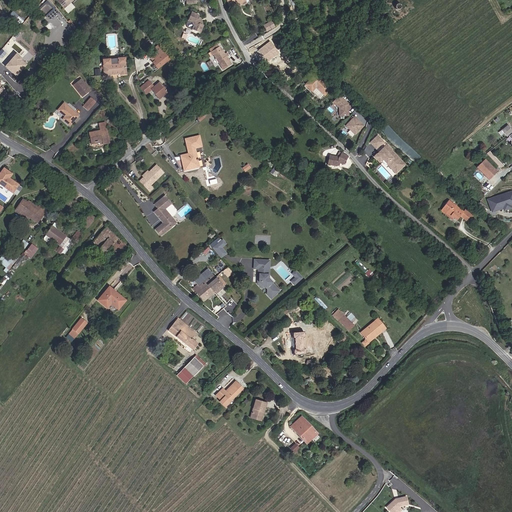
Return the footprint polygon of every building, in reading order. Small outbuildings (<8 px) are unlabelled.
[(44,15),(51,9),(51,10),(54,7),(47,0),(38,8),(44,15)] [(57,0),(57,1),(67,12),(74,7),(69,2),(71,0),(57,0)] [(9,15),(18,26),(23,21),(14,11),(9,15)] [(199,24),(200,22),(198,18),(197,17),(198,14),(190,11),(186,19),(190,21),(192,25),(190,29),(199,33),(202,25),(199,24)] [(263,25),(267,32),(276,27),(272,20),(263,25)] [(253,34),(260,29),(257,24),(250,29),(253,34)] [(259,52),(265,60),(277,51),(270,42),(259,52)] [(152,54),(161,47),(158,43),(156,44),(155,43),(151,46),(152,47),(149,50),(152,54)] [(155,59),(163,52),(161,49),(153,56),(155,59)] [(229,59),(227,57),(224,52),(223,53),(221,50),(220,50),(218,52),(216,50),(211,54),(215,59),(216,59),(227,73),(234,67),(229,59)] [(14,54),(4,68),(17,77),(27,62),(14,54)] [(103,65),(104,76),(110,75),(109,74),(120,73),(120,74),(126,74),(125,63),(118,64),(118,62),(109,63),(109,65),(103,65)] [(332,90),(316,76),(306,86),(313,93),(317,89),(326,98),(332,90)] [(82,96),(89,90),(79,78),(71,84),(82,96)] [(152,91),(159,99),(167,92),(159,82),(154,87),(150,83),(143,89),(148,95),(152,91)] [(351,116),(351,110),(351,107),(350,104),(342,96),(334,103),(340,109),(341,117),(351,116)] [(82,107),(88,111),(95,102),(90,97),(82,107)] [(70,125),(78,116),(63,103),(57,110),(65,117),(63,119),(70,125)] [(355,135),(364,126),(355,117),(346,126),(355,135)] [(102,144),(109,143),(105,123),(98,124),(99,131),(89,133),(91,144),(102,142),(102,144)] [(201,135),(185,139),(189,153),(182,155),(185,172),(201,168),(197,149),(204,147),(201,135)] [(384,143),(386,142),(380,136),(373,143),(378,149),(384,143)] [(406,165),(393,150),(394,150),(389,145),(387,146),(383,150),(385,151),(382,154),(381,152),(376,156),(381,162),(384,159),(397,174),(406,165)] [(338,156),(331,155),(329,165),(340,167),(341,164),(346,166),(350,156),(341,151),(338,156)] [(486,159),(477,168),(489,181),(498,172),(486,159)] [(154,188),(151,185),(165,172),(156,163),(143,176),(148,181),(144,184),(151,191),(154,188)] [(14,174),(5,168),(0,175),(0,184),(14,194),(20,185),(12,178),(14,174)] [(511,205),(511,193),(490,200),(492,207),(499,205),(500,208),(506,206),(507,207),(508,207),(508,209),(511,208),(511,206),(511,205)] [(167,212),(168,211),(174,205),(166,196),(155,206),(159,210),(156,214),(160,218),(160,217),(166,223),(165,224),(158,231),(164,238),(174,229),(168,222),(172,218),(167,212)] [(31,219),(38,211),(28,204),(24,201),(18,208),(22,212),(26,215),(31,219)] [(469,222),(473,216),(465,209),(463,212),(449,201),(443,210),(454,218),(457,221),(461,216),(469,222)] [(38,211),(31,219),(36,223),(45,212),(39,207),(38,209),(29,202),(28,204),(38,211)] [(82,224),(88,229),(99,215),(94,210),(82,224)] [(453,220),(454,218),(443,210),(441,211),(453,220)] [(168,222),(174,229),(180,223),(168,211),(167,212),(172,218),(168,222)] [(68,237),(54,226),(47,235),(61,246),(68,237)] [(107,228),(100,236),(95,243),(108,254),(119,238),(107,228)] [(222,247),(226,244),(219,236),(210,244),(221,258),(227,253),(222,247)] [(67,257),(78,241),(75,239),(64,254),(67,257)] [(0,258),(0,263),(10,270),(17,258),(5,250),(0,258)] [(263,261),(254,260),(254,269),(258,269),(258,277),(259,277),(258,281),(257,282),(257,284),(262,288),(264,286),(264,287),(269,287),(270,288),(269,289),(269,294),(274,298),(281,291),(273,283),(268,278),(268,274),(269,269),(262,269),(263,261)] [(228,267),(223,271),(227,276),(232,272),(228,267)] [(216,277),(210,269),(195,281),(202,290),(199,294),(206,302),(228,284),(220,275),(216,277)] [(294,285),(303,277),(296,269),(291,273),(294,277),(290,281),(294,285)] [(122,307),(129,297),(113,284),(102,299),(107,303),(111,299),(114,301),(122,307)] [(310,312),(312,313),(314,310),(308,304),(306,307),(307,308),(303,313),(307,316),(310,312)] [(357,326),(345,315),(340,322),(351,332),(357,326)] [(89,324),(82,318),(68,337),(74,342),(89,324)] [(198,334),(180,318),(169,332),(188,346),(186,348),(192,354),(200,345),(193,338),(198,334)] [(378,337),(376,335),(386,326),(379,318),(363,333),(372,343),(378,337)] [(376,335),(378,337),(388,328),(386,326),(376,335)] [(305,332),(293,333),(294,356),(307,355),(307,353),(316,352),(315,335),(305,335),(305,332)] [(207,365),(198,355),(195,357),(204,367),(207,365)] [(178,364),(182,367),(188,360),(184,356),(178,364)] [(176,378),(185,387),(204,367),(195,357),(176,378)] [(227,391),(224,388),(217,396),(222,401),(220,403),(226,408),(245,389),(237,381),(227,391)] [(268,403),(256,400),(251,418),(263,422),(268,403)] [(302,416),(292,426),(309,441),(313,436),(315,437),(320,432),(302,416)] [(301,448),(296,443),(291,448),(296,453),(301,448)] [(395,498),(386,508),(390,511),(393,511),(399,506),(408,504),(407,496),(395,498)]
